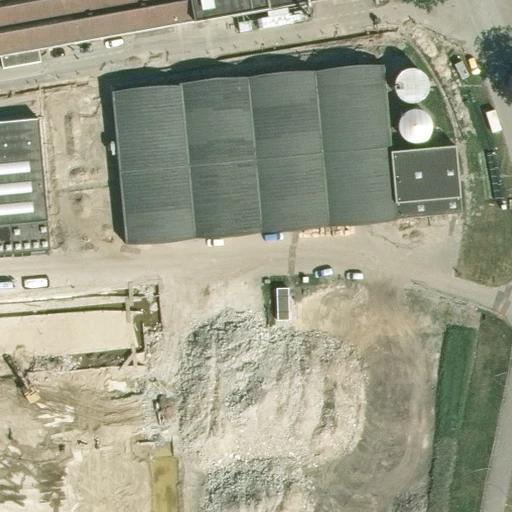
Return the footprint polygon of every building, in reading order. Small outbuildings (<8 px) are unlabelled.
[(0,0),(0,61),(2,69),(39,62),(37,50),(285,6),(317,0),(0,0)] [(408,103),(411,103),(413,102),(414,102),(416,101),(419,100),(420,99),(423,97),(424,94),(425,92),(426,91),(426,89),(427,87),(427,86),(427,84),(426,83),(426,81),(425,79),(424,76),(423,75),(420,72),(419,72),(418,71),(416,70),(413,69),(410,69),(406,69),(405,69),(402,71),(400,71),(398,74),(397,75),(395,77),(394,79),(393,81),(393,82),(393,84),(392,86),(393,87),(393,89),(393,91),(394,92),(394,93),(395,95),(396,96),(397,98),(399,99),(401,101),(403,101),(406,102),(408,103)] [(413,143),(415,143),(418,142),(421,141),(422,140),(424,139),(425,138),(426,137),(427,135),(428,134),(429,132),(429,131),(430,129),(430,126),(430,124),(430,123),(429,121),(429,120),(428,118),(427,116),(426,115),(425,114),(423,112),(421,111),(420,110),(416,109),(413,109),(410,109),(407,110),(405,111),(402,113),(401,114),(400,115),(399,117),(398,118),(397,119),(397,121),(397,122),(396,124),(396,126),(396,128),(397,130),(397,131),(398,133),(398,134),(399,135),(401,138),(402,139),(404,140),(405,141),(408,142),(410,143),(413,143)] [(0,255),(50,251),(38,119),(0,122),(0,255)] [(139,345),(160,343),(157,309),(136,310),(139,345)] [(159,360),(144,361),(145,400),(160,399),(159,360)] [(166,475),(169,453),(156,451),(157,444),(152,444),(148,473),(166,475)]
